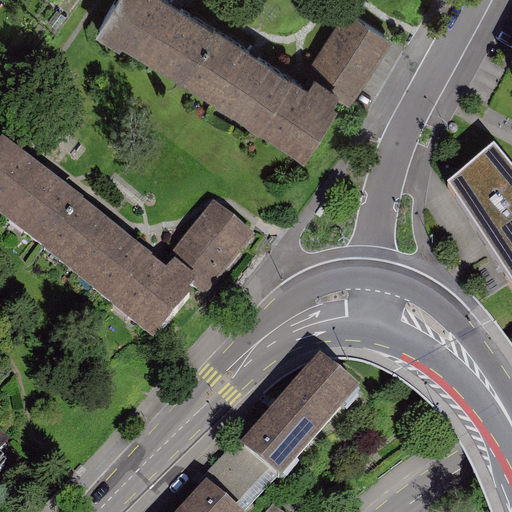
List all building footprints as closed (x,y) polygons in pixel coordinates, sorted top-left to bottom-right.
[(304,82),(168,0),(120,0),(101,32),(307,157),(341,103),(351,109),(394,39),(347,11),(304,82)] [(65,19),(57,13),(48,24),(56,30),(65,19)] [(168,274),(6,150),(0,158),(0,226),(158,347),(193,300),(206,310),(257,242),(216,211),(168,274)] [(511,173),(497,156),(454,195),(511,285),(511,173)] [(323,365),(244,455),(283,489),(362,399),(323,365)] [(0,439),(0,471),(16,456),(0,439)] [(226,511),(208,495),(191,511),(275,511),(271,508),(267,511),(226,511)]
